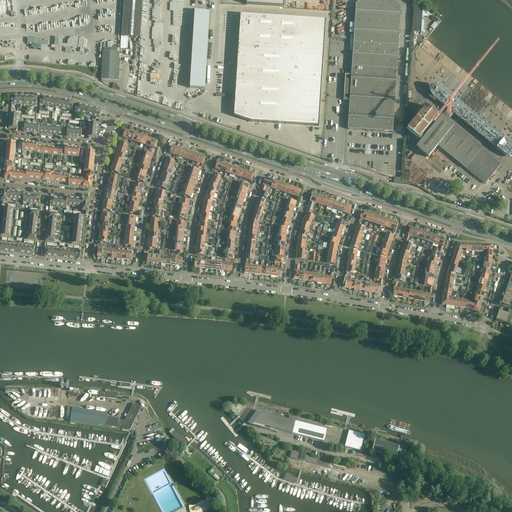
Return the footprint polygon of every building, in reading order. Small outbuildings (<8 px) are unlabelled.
[(123,0),(121,36),(140,38),(142,0),(123,0)] [(355,5),(353,43),(398,46),(401,8),(396,2),(361,0),(355,5)] [(413,6),(412,33),(421,33),(422,7),(413,6)] [(240,15),(234,116),(251,122),(319,126),(326,21),(240,15)] [(353,43),(351,67),(397,70),(398,46),(353,43)] [(112,50),(109,50),(109,52),(106,52),(106,49),(104,49),(102,79),(115,80),(117,52),(112,52),(112,50)] [(393,128),(397,70),(351,67),(350,81),(371,82),(369,99),(368,126),(368,128),(368,129),(370,130),(372,129),(373,129),(373,126),(393,128)] [(350,81),(348,125),(358,125),(358,128),(360,129),(362,129),(363,128),(363,126),(365,99),(369,99),(371,82),(350,81)] [(56,108),(57,100),(42,97),(41,98),(39,105),(56,108)] [(72,110),(73,106),(73,103),(73,102),(57,100),(56,108),(72,110)] [(83,106),(82,106),(76,104),(74,113),(81,114),(83,106)] [(81,114),(87,116),(89,107),(83,106),(81,114)] [(427,106),(407,130),(419,139),(439,115),(427,106)] [(87,116),(93,118),(95,109),(89,107),(87,116)] [(93,118),(99,119),(101,111),(101,110),(95,109),(93,118)] [(10,115),(9,129),(15,130),(14,131),(18,132),(18,127),(19,118),(19,116),(10,115)] [(446,153),(451,147),(462,133),(442,117),(416,148),(428,158),(437,146),(446,153)] [(96,139),(98,124),(93,124),(93,122),(88,121),(88,123),(89,124),(87,139),(90,140),(90,138),(96,139)] [(38,134),(39,132),(39,125),(25,123),(24,132),(38,134)] [(67,135),(66,137),(81,139),(82,130),(67,128),(67,135)] [(120,136),(118,140),(121,141),(122,141),(126,143),(127,139),(130,132),(125,130),(123,137),(120,136)] [(132,141),(130,146),(133,147),(134,142),(137,142),(139,135),(134,133),(132,141)] [(471,141),(462,133),(451,147),(460,155),(471,141)] [(140,147),(139,149),(142,150),(142,149),(143,145),(146,145),(148,138),(144,136),(141,144),(140,147)] [(16,141),(13,141),(13,143),(7,142),(6,156),(14,157),(15,155),(14,155),(15,145),(16,146),(16,141)] [(121,144),(119,148),(126,151),(128,152),(130,147),(128,146),(127,146),(127,145),(127,143),(126,143),(122,141),(121,141),(121,142),(121,144)] [(481,149),(471,141),(460,155),(470,163),(481,149)] [(37,144),(23,142),(22,151),(24,151),(34,153),(36,153),(37,146),(37,144)] [(80,149),(65,147),(65,149),(64,156),(66,156),(78,158),(80,149)] [(465,169),(468,165),(470,163),(460,155),(451,147),(446,153),(465,169)] [(85,163),(84,165),(93,166),(95,152),(89,151),(89,150),(86,149),(86,153),(85,163)] [(490,157),(481,149),(470,163),(468,165),(478,173),(490,157)] [(186,151),(181,150),(178,159),(179,157),(183,158),(186,151)] [(144,157),(151,159),(154,152),(150,151),(149,153),(147,153),(145,152),(144,157)] [(195,162),(197,163),(200,156),(195,154),(193,162),(191,165),(194,166),(195,162)] [(492,158),(490,157),(478,173),(475,176),(484,184),(492,175),(500,165),(492,158)] [(168,158),(166,165),(173,167),(176,168),(177,166),(174,165),(175,162),(171,161),(172,159),(171,159),(168,158)] [(13,164),(5,163),(3,178),(4,179),(9,179),(10,172),(10,168),(12,168),(13,164)] [(188,172),(198,175),(201,168),(200,168),(197,167),(196,169),(193,168),(192,171),(190,170),(189,172),(188,172)] [(26,179),(42,181),(43,173),(27,171),(26,174),(26,179)] [(26,174),(10,172),(9,179),(25,181),(26,179),(26,174)] [(43,173),(42,181),(44,181),(46,182),(47,182),(49,183),(50,182),(52,182),(53,174),(53,173),(43,172),(43,173)] [(85,180),(84,188),(90,188),(91,187),(93,174),(93,173),(88,172),(88,177),(86,177),(85,180)] [(197,180),(198,175),(188,172),(188,174),(190,175),(189,178),(197,180)] [(53,174),(52,182),(68,184),(69,178),(69,176),(53,174)] [(68,184),(68,186),(84,188),(85,180),(69,178),(68,184)] [(161,178),(159,183),(169,186),(167,185),(168,181),(161,178)] [(263,186),(261,191),(268,194),(269,194),(271,189),(274,181),(265,178),(263,183),(263,186)] [(194,189),(195,185),(185,181),(185,184),(187,184),(186,187),(194,189)] [(106,195),(113,197),(115,197),(117,191),(107,189),(105,189),(104,195),(106,195)] [(156,195),(164,197),(165,192),(160,191),(160,189),(158,189),(156,195)] [(293,198),(292,201),(296,203),(298,197),(301,190),(296,189),(294,196),(296,197),(295,199),(293,198)] [(7,199),(8,192),(3,191),(2,192),(0,205),(4,206),(5,202),(7,203),(7,199)] [(7,199),(23,201),(24,195),(24,193),(8,192),(7,199)] [(40,205),(40,203),(40,198),(39,197),(24,195),(23,201),(23,203),(40,205)] [(310,202),(307,212),(312,214),(314,210),(312,210),(314,204),(316,205),(316,204),(319,196),(313,195),(312,195),(310,202)] [(67,200),(56,198),(52,198),(50,199),(50,206),(66,208),(66,206),(67,200)] [(66,206),(83,208),(83,200),(67,198),(67,200),(66,206)] [(329,200),(327,207),(332,209),(335,202),(329,200)] [(335,202),(332,209),(337,211),(340,204),(335,202)] [(345,206),(343,213),(348,215),(351,207),(345,206)] [(255,207),(254,211),(264,215),(262,214),(263,210),(255,207)] [(2,222),(11,223),(12,221),(13,211),(13,209),(4,208),(2,222)] [(254,211),(252,216),(262,220),(264,215),(254,211)] [(359,220),(358,223),(359,223),(361,224),(362,221),(362,220),(365,221),(368,213),(362,211),(359,220)] [(252,216),(251,220),(258,223),(261,224),(262,220),(252,216)] [(335,220),(334,222),(337,223),(337,224),(336,224),(336,225),(344,228),(346,223),(335,220)] [(2,222),(1,236),(10,237),(11,223),(2,222)] [(410,228),(405,241),(407,242),(409,236),(412,237),(414,229),(410,228)] [(414,229),(412,237),(417,239),(420,231),(414,229)] [(385,233),(384,236),(386,236),(385,239),(392,242),(394,236),(391,236),(389,235),(387,234),(386,234),(385,233)] [(437,249),(436,252),(438,253),(441,253),(445,240),(441,238),(438,246),(440,246),(439,250),(437,249)] [(128,248),(132,249),(133,241),(125,240),(125,245),(126,246),(128,246),(128,248)] [(352,242),(350,248),(353,249),(353,248),(358,250),(360,244),(352,242)] [(405,242),(403,247),(414,251),(415,248),(416,246),(413,245),(405,242)] [(466,244),(457,243),(455,250),(461,251),(461,250),(466,250),(466,244)] [(19,246),(2,244),(1,252),(5,252),(18,254),(19,246)] [(35,248),(19,246),(18,254),(33,256),(34,255),(35,248)] [(174,251),(178,251),(178,254),(181,254),(182,247),(174,246),(174,251)] [(45,249),(44,250),(44,256),(45,257),(60,259),(61,251),(45,249)] [(60,259),(76,261),(77,253),(61,251),(60,259)] [(447,273),(446,279),(454,280),(455,275),(457,268),(450,266),(447,273)] [(483,299),(484,293),(477,291),(475,296),(483,299)] [(455,307),(456,299),(456,298),(453,297),(449,296),(448,300),(447,300),(446,306),(455,307)] [(511,301),(503,299),(501,304),(510,307),(511,304),(511,301)] [(474,305),(467,303),(466,309),(468,309),(473,311),(475,306),(474,305)] [(501,322),(504,313),(501,312),(502,308),(500,308),(496,320),(501,322)] [(501,322),(506,324),(511,310),(509,309),(507,314),(504,313),(501,322)] [(130,430),(132,427),(140,409),(139,406),(136,404),(132,405),(125,421),(119,420),(118,427),(122,428),(122,429),(130,430)] [(107,413),(76,409),(72,408),(70,423),(76,424),(76,423),(106,427),(106,426),(107,417),(107,413)] [(259,425),(270,428),(278,430),(281,431),(323,442),(324,442),(327,430),(321,428),(322,424),(290,416),(289,420),(272,416),(268,415),(262,413),(259,425)] [(106,426),(109,427),(118,428),(118,427),(119,420),(119,419),(107,417),(106,426)] [(171,437),(176,442),(182,446),(182,447),(183,447),(184,447),(185,447),(188,445),(172,428),(168,432),(171,437)] [(344,447),(360,451),(364,435),(349,431),(345,447),(344,447)] [(277,445),(277,444),(277,443),(276,442),(270,439),(263,437),(260,436),(259,436),(258,436),(258,437),(257,437),(257,438),(258,439),(258,440),(259,440),(260,441),(262,442),(268,444),(272,445),(274,446),(275,446),(276,446),(276,445),(277,445)] [(373,451),(386,454),(396,457),(399,445),(385,442),(376,439),(373,451)] [(291,452),(290,457),(299,460),(302,451),(291,448),(290,451),(291,452)] [(325,460),(313,457),(308,456),(306,455),(307,452),(306,452),(307,450),(302,449),(302,451),(299,460),(323,466),(325,460)] [(333,462),(325,460),(323,466),(332,468),(333,462)] [(110,472),(95,466),(93,472),(108,477),(110,472)] [(104,479),(102,484),(101,486),(105,488),(109,481),(104,479)] [(200,511),(214,505),(211,499),(191,510),(191,511),(200,511)]
